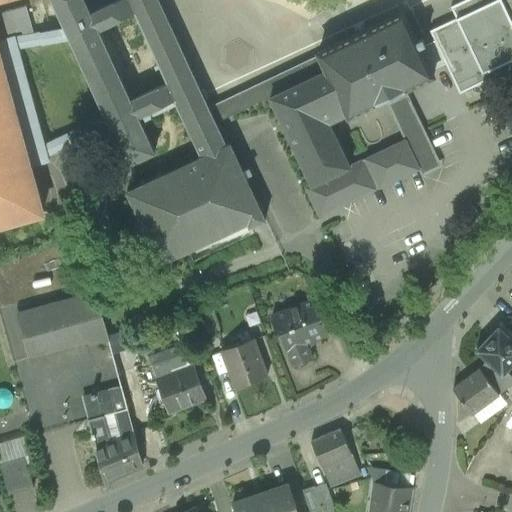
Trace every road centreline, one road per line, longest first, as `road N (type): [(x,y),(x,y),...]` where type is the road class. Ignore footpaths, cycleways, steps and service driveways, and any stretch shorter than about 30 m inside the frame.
road 1 (residential): [(419,344),(320,414),(113,511)]
road 2 (residential): [(435,485),(439,406),(419,344)]
road 3 (residential): [(511,246),(419,344)]
